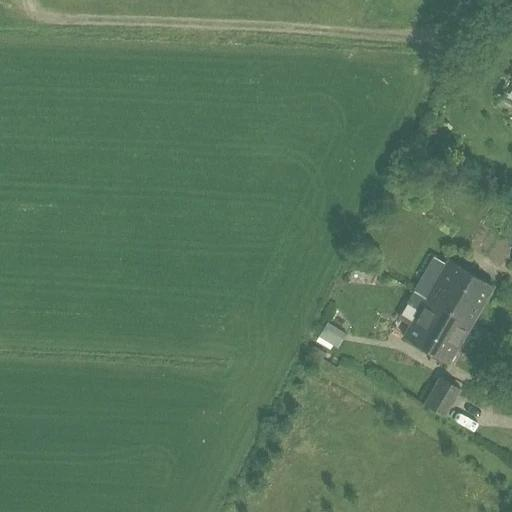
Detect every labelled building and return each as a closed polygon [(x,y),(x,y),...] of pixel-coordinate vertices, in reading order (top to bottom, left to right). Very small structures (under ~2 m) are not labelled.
[(372,274),(380,261),(365,252),(357,265),(372,274)] [(426,299),(471,325),(494,286),(449,260),(426,299)] [(471,325),(426,299),(404,337),(448,363),(471,325)] [(328,323),(316,342),(331,351),(342,332),(328,323)] [(460,389),(440,377),(424,405),(445,417),(460,389)]
